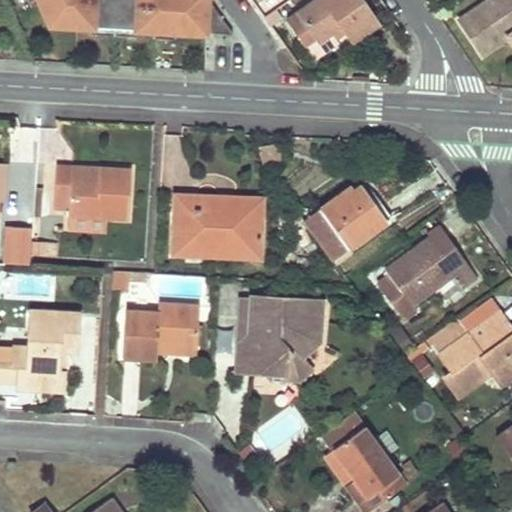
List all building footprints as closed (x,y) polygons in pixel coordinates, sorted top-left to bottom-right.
[(230,30),(211,3),(204,2),(204,0),(37,0),(38,1),(48,23),(90,25),(135,28),(151,28),(173,30),(230,32),(230,30)] [(319,47),(330,39),(341,31),(348,42),(378,22),(363,0),(313,0),(284,20),(304,49),(315,42),(319,47)] [(507,35),(511,32),(511,0),(486,0),(460,18),(482,52),(507,35)] [(128,168),(113,167),(98,166),(97,172),(70,171),(71,164),(55,164),(53,209),(66,210),(66,217),(103,218),(126,219),(128,168)] [(97,172),(98,166),(71,164),(70,171),(97,172)] [(322,212),(353,190),(349,184),(318,206),(322,212)] [(305,225),(331,261),(385,222),(372,205),(359,186),(353,190),(322,212),(305,225)] [(40,189),(32,188),(31,216),(39,216),(40,189)] [(258,249),(259,226),(260,203),(196,201),(196,195),(174,194),(172,252),(192,253),(192,247),(258,249)] [(196,201),(260,203),(260,197),(196,195),(196,201)] [(372,205),(385,222),(390,219),(377,201),(372,205)] [(103,228),(103,218),(66,217),(65,226),(103,228)] [(439,224),(426,232),(430,238),(448,263),(460,254),(439,224)] [(43,238),(29,237),(28,253),(42,254),(56,255),(57,239),(43,238)] [(416,309),(414,306),(412,304),(456,273),(465,287),(477,278),(460,254),(448,263),(430,238),(384,270),(388,276),(377,284),(402,319),(416,309)] [(192,247),(192,253),(258,255),(258,249),(192,247)] [(127,281),(128,271),(112,270),(111,289),(127,290),(127,281)] [(145,281),(145,272),(128,271),(127,281),(145,281)] [(50,275),(14,276),(14,298),(50,297),(50,275)] [(283,375),(283,378),(283,381),(296,382),(311,370),(302,358),(316,342),(310,338),(323,300),(249,295),(249,296),(246,331),(234,342),(233,352),(244,353),(246,358),(245,372),(283,375)] [(249,296),(238,296),(234,342),(246,331),(249,296)] [(474,330),(494,316),(481,299),(462,313),(474,330)] [(119,356),(154,359),(155,351),(156,342),(192,346),(196,307),(157,303),(156,312),(124,309),(119,356)] [(63,390),(64,380),(64,370),(59,370),(60,350),(66,351),(76,342),(78,312),(28,309),(25,346),(10,345),(8,366),(16,367),(14,386),(63,390)] [(462,313),(427,339),(451,371),(443,377),(456,396),(490,372),(500,385),(511,376),(511,335),(504,340),(499,333),(504,329),(494,316),(474,330),(462,313)] [(155,351),(191,354),(192,346),(156,342),(155,351)] [(244,353),(233,352),(231,370),(245,372),(246,358),(244,353)] [(0,365),(0,384),(14,386),(16,367),(8,366),(0,365)] [(396,474),(361,427),(350,412),(320,434),(332,449),(354,479),(347,484),(344,486),(363,511),(366,511),(418,474),(408,460),(401,465),(403,468),(396,474)] [(511,425),(495,438),(511,460),(511,425)] [(332,449),(325,455),(347,484),(354,479),(332,449)] [(121,511),(111,498),(91,511),(121,511)] [(445,511),(439,503),(426,511),(445,511)]
